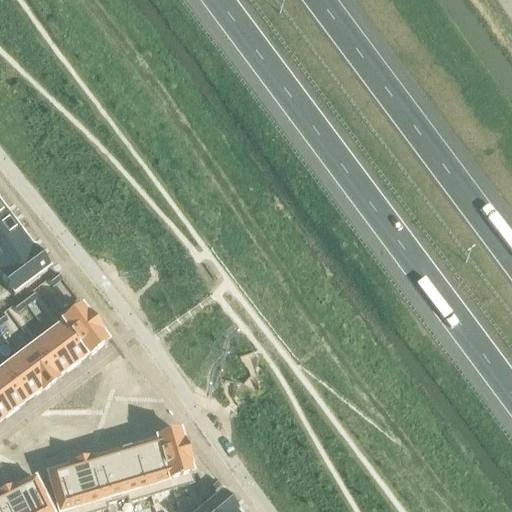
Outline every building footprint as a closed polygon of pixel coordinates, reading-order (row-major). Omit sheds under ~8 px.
[(7,220),(0,225),(0,252),(20,238),(7,220)] [(20,238),(0,252),(0,279),(34,254),(33,253),(32,254),(20,238)] [(34,254),(0,279),(0,280),(13,298),(14,298),(25,289),(47,272),(34,254)] [(56,275),(47,282),(52,289),(62,282),(56,275)] [(31,294),(22,302),(26,308),(36,301),(31,294)] [(22,302),(12,309),(17,315),(26,308),(22,302)] [(75,303),(57,317),(89,359),(107,345),(75,303)] [(63,326),(48,337),(72,370),(87,358),(88,359),(89,359),(57,317),(56,318),(63,326)] [(48,337),(32,349),(57,382),(59,381),(58,380),(72,370),(48,337)] [(32,349),(17,360),(41,393),(42,394),(57,382),(32,349)] [(17,360),(2,372),(26,404),(41,393),(17,360)] [(2,372),(0,372),(0,401),(11,415),(25,405),(26,404),(2,372)] [(0,401),(0,423),(11,415),(0,401)] [(179,436),(157,442),(172,492),(194,486),(179,436)] [(157,444),(136,450),(150,499),(172,492),(157,442),(156,442),(157,444)] [(136,450),(114,456),(129,505),(150,499),(136,450)] [(93,461),(92,462),(106,511),(108,511),(106,507),(126,501),(127,506),(129,505),(114,456),(93,463),(93,461)] [(106,511),(92,462),(70,468),(82,511),(106,511)] [(69,470),(47,476),(57,511),(82,511),(70,468),(69,468),(69,470)] [(15,490),(14,491),(24,511),(50,511),(35,481),(15,491),(15,490)] [(214,482),(205,490),(211,496),(220,488),(214,482)] [(24,511),(14,491),(0,497),(0,511),(24,511)] [(233,511),(221,497),(203,511),(233,511)]
